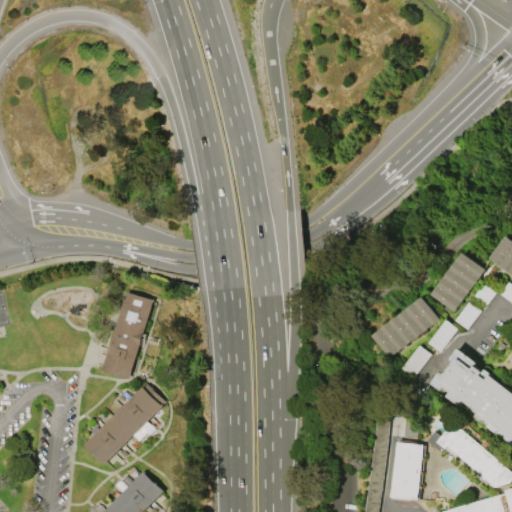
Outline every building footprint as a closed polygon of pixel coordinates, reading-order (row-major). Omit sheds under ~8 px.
[(511,275),(489,258),(507,235),(511,238),(511,275)] [(464,252),(487,269),(455,311),(451,308),(448,311),(444,308),(446,304),(432,294),(464,252)] [(102,370),(126,291),(153,299),(129,378),(102,370)] [(441,318),(390,357),(373,335),(423,296),(441,318)] [(511,435),(501,428),(498,432),(489,426),(493,421),(488,418),(485,421),(477,415),(480,412),(465,400),(462,405),(449,396),(452,391),(446,386),(442,390),(432,383),(441,371),(444,373),(453,360),(451,359),(459,348),(478,362),(476,365),(484,371),(482,375),(487,379),(491,374),(511,389),(511,435)] [(104,464),(84,444),(142,386),(162,406),(104,464)] [(436,430),(442,436),(449,428),(441,422),(447,415),(511,469),(511,482),(497,486),(448,445),(442,452),(427,440),(436,430)] [(366,511),(379,511),(389,419),(376,418),(366,511)] [(134,435),(141,441),(154,428),(147,421),(134,435)] [(424,444),(418,499),(392,497),(397,441),(424,444)] [(102,511),(143,471),(163,490),(141,511),(102,511)] [(511,511),(441,511),(507,492),(507,490),(511,488),(511,511)]
